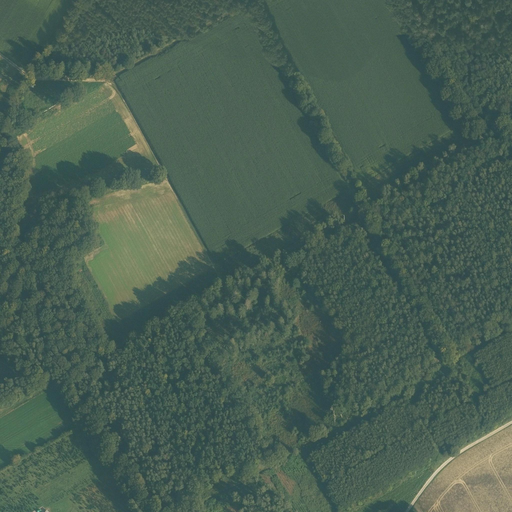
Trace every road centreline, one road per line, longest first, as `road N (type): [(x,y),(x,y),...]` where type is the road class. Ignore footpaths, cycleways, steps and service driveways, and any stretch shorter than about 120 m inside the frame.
road 1 (track): [(511,155),(498,131),(225,285),(107,81)]
road 2 (track): [(238,7),(358,210)]
road 3 (track): [(264,464),(174,315)]
road 4 (track): [(107,81),(252,0)]
road 5 (track): [(408,511),(441,463),(511,423)]
road 6 (track): [(107,353),(225,285)]
